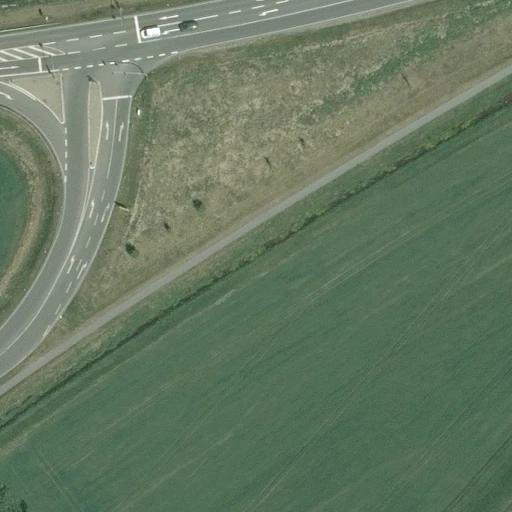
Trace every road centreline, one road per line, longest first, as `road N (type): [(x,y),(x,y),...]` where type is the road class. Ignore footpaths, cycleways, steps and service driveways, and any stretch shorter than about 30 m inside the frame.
road 1 (primary): [(312,0),(89,46)]
road 2 (tertiary): [(89,46),(93,131),(83,218)]
road 3 (tertiary): [(83,218),(49,298),(0,355)]
road 4 (tertiary): [(0,97),(53,133),(83,218)]
